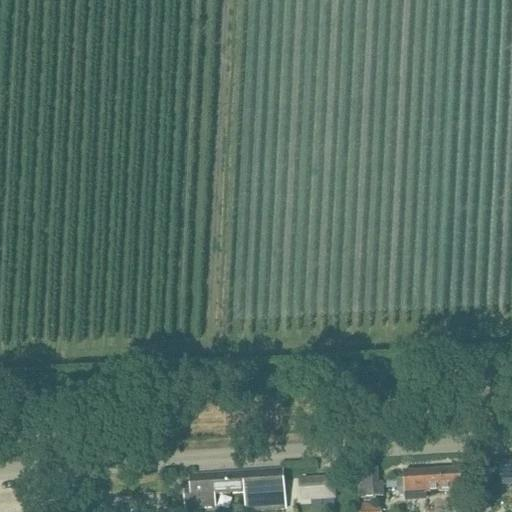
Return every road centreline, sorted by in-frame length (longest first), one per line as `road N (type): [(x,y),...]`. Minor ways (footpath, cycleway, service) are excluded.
road 1 (track): [(225,0),(208,352),(511,336)]
road 2 (tertiary): [(0,473),(511,440)]
road 3 (track): [(0,430),(511,400)]
